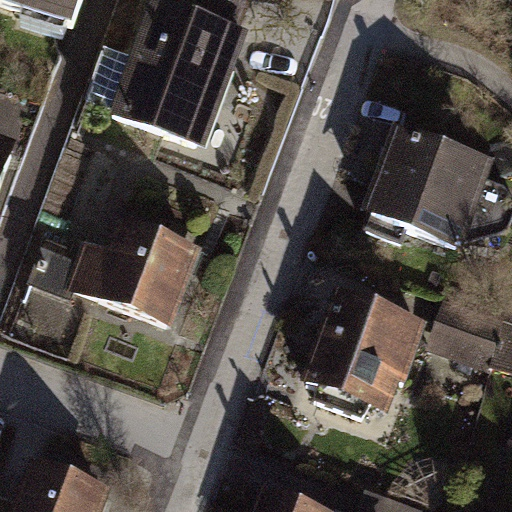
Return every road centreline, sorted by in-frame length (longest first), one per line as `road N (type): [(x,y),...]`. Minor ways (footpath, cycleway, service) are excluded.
road 1 (residential): [(199,454),(365,27)]
road 2 (residential): [(0,381),(199,454)]
